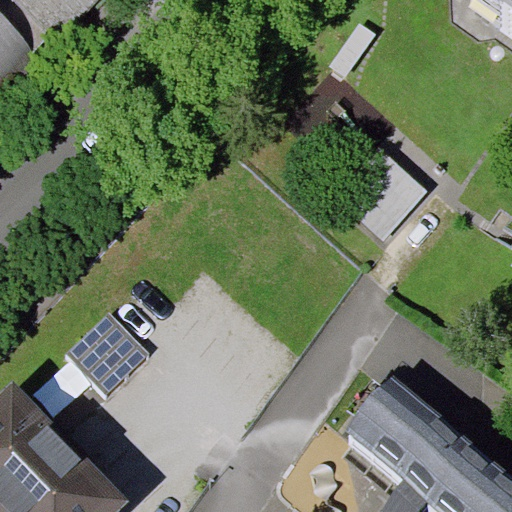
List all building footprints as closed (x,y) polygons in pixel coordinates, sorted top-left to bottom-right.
[(0,0),(0,16),(32,47),(85,0),(0,0)] [(0,80),(32,47),(0,16),(0,80)] [(375,35),(359,24),(329,66),(345,77),(375,35)] [(426,191),(382,151),(340,195),(384,236),(426,191)] [(150,354),(109,312),(66,353),(107,395),(150,354)] [(511,511),(511,473),(395,373),(347,429),(404,478),(380,511),(419,511),(429,499),(443,511),(511,511)] [(115,511),(128,501),(14,382),(0,395),(0,511),(115,511)]
